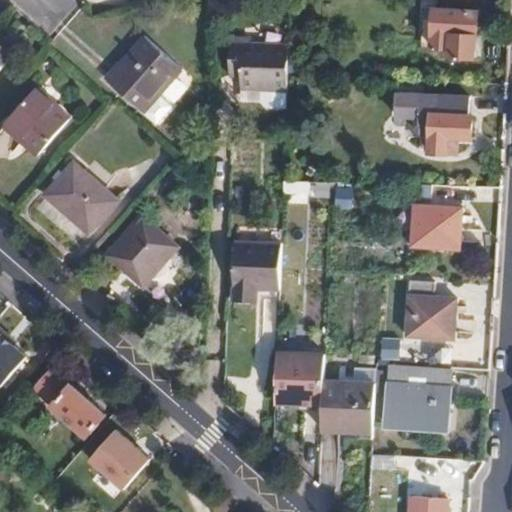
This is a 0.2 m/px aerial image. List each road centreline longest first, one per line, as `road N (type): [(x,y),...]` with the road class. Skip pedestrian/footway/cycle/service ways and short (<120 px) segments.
road 1 (secondary): [(0,248),(297,511)]
road 2 (residential): [(511,324),(505,461)]
